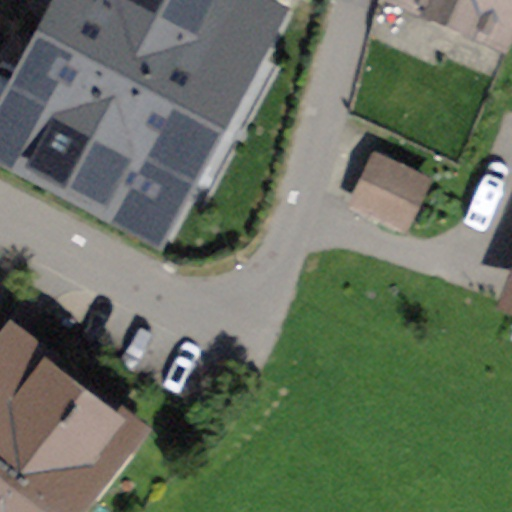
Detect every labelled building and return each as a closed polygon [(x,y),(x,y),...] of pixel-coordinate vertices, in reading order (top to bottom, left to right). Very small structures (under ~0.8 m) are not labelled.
[(222,0),(78,0),(6,137),(152,215),(256,18),(222,0)] [(511,0),(413,0),(497,36),(511,0)] [(420,181),(379,162),(359,203),(400,223),(420,181)] [(511,271),(498,305),(511,310),(511,271)] [(14,351),(0,369),(0,511),(54,511),(117,431),(14,351)]
